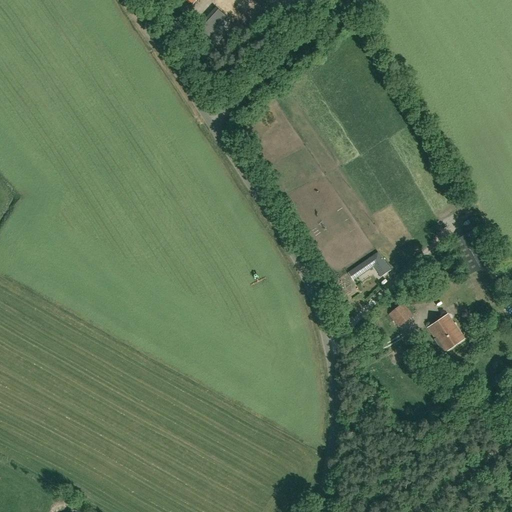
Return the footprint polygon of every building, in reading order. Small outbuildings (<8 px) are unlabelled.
[(198,27),(203,31),(196,38),(207,46),(212,40),(217,44),(229,31),(231,32),(237,23),(242,28),(249,21),(252,24),(256,19),(248,12),(254,5),(248,0),(221,0),(215,7),(216,7),(198,27)] [(468,275),(493,261),(475,229),(450,243),(468,275)] [(374,266),(381,277),(391,270),(379,252),(348,272),(354,280),(374,266)] [(389,314),(399,327),(413,316),(403,303),(389,314)] [(428,327),(445,352),(464,339),(447,314),(440,319),(442,321),(437,325),(435,322),(428,327)]
